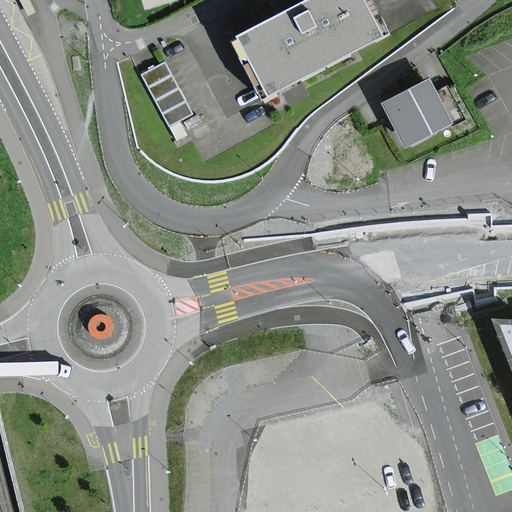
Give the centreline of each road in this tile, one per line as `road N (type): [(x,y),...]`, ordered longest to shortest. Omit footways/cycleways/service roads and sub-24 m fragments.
road 1 (residential): [(481,0),(316,124),(261,202),(220,220),(171,216),(132,188),(114,144),(102,44)]
road 2 (primary): [(511,243),(371,255),(171,290),(139,284)]
road 3 (primary): [(155,353),(200,321),(286,296),(511,265)]
road 4 (tertiary): [(87,271),(49,152),(0,53)]
road 5 (residential): [(223,0),(136,41),(102,44)]
road 6 (primary): [(131,511),(114,388)]
